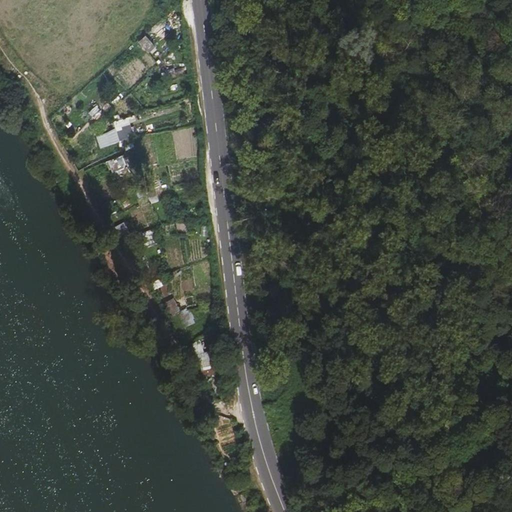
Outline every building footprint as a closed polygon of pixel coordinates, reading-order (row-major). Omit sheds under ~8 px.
[(157,39),(148,30),(143,35),(151,44),(157,39)] [(128,117),(115,122),(118,129),(97,136),(101,148),(134,136),(128,117)] [(123,155),(108,161),(112,171),(127,166),(123,155)] [(166,302),(170,315),(180,312),(175,299),(166,302)] [(196,322),(191,308),(182,311),(188,326),(196,322)]
